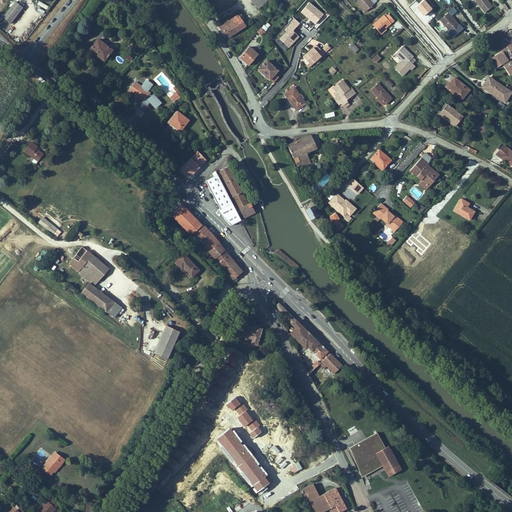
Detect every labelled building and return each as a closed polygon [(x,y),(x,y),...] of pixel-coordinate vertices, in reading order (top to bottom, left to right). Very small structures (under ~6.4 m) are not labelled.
[(28,0),(18,0),(10,12),(18,18),(31,2),(28,0)] [(424,0),(415,8),(423,17),(432,10),(424,0)] [(315,25),(324,15),(309,2),(300,13),(315,25)] [(465,18),(454,7),(446,14),(457,26),(461,23),(465,18)] [(243,9),(235,15),(235,16),(243,26),(251,20),(243,9)] [(378,19),(386,27),(391,22),(400,15),(394,9),(391,11),(390,9),(378,19)] [(243,26),(235,16),(232,19),(228,14),(222,18),(233,33),(243,26)] [(288,50),(299,37),(293,31),(300,23),(292,17),(282,28),(285,31),(275,41),(283,48),(284,46),(288,50)] [(261,36),(265,32),(260,28),(257,32),(261,36)] [(104,33),(96,44),(103,49),(110,55),(118,44),(104,33)] [(141,35),(134,43),(138,46),(144,37),(141,35)] [(511,38),(508,40),(509,42),(510,45),(504,49),(502,45),(494,50),(500,60),(504,57),(511,68),(511,66),(511,38)] [(362,46),(355,39),(353,42),(359,48),(362,46)] [(410,41),(402,49),(407,54),(409,56),(402,63),(409,70),(417,63),(418,65),(423,60),(420,57),(422,55),(419,52),(420,51),(410,41)] [(264,49),(255,42),(246,52),(255,59),(264,49)] [(317,44),(299,60),(307,69),(331,49),(327,44),(321,49),(317,44)] [(353,44),(349,48),(354,54),(359,50),(353,44)] [(371,59),(375,64),(381,59),(377,54),(371,59)] [(282,68),(284,66),(273,55),(265,64),(276,75),(282,68)] [(502,67),(496,62),(489,70),(495,75),(502,67)] [(332,67),(328,71),(332,75),(337,71),(332,67)] [(282,68),(276,75),(275,75),(277,77),(284,69),(282,68)] [(469,84),(455,72),(452,76),(448,81),(463,93),(469,84)] [(144,74),(137,82),(148,90),(152,93),(151,94),(156,98),(159,94),(163,100),(168,96),(162,88),(160,89),(157,87),(158,86),(155,84),(160,77),(156,74),(150,80),(144,74)] [(342,88),(344,91),(350,97),(351,99),(356,96),(354,94),(363,87),(359,81),(356,82),(350,74),(341,82),(344,86),(342,88)] [(505,105),(511,94),(511,91),(487,76),(480,88),(505,105)] [(385,90),(385,91),(391,97),(393,99),(399,93),(385,78),(377,85),(383,91),(385,90)] [(314,98),(301,82),(291,90),(304,106),(314,98)] [(385,91),(383,93),(389,100),(391,97),(385,91)] [(169,96),(172,101),(179,98),(177,92),(169,96)] [(448,98),(446,97),(438,108),(448,116),(455,121),(456,119),(441,108),(448,98)] [(441,108),(456,119),(463,110),(448,98),(441,108)] [(500,111),(505,106),(499,102),(495,107),(500,111)] [(186,105),(178,115),(186,121),(191,124),(198,114),(186,105)] [(140,121),(134,114),(125,121),(132,129),(140,121)] [(303,158),(311,155),(309,150),(307,147),(319,142),(313,129),(290,139),(301,165),(305,163),(303,158)] [(37,135),(31,145),(46,154),(50,147),(43,142),(45,140),(42,138),(37,135)] [(497,149),(501,152),(504,149),(506,152),(505,153),(511,159),(511,145),(505,139),(497,149)] [(385,148),(380,144),(373,152),(385,163),(392,154),(385,148)] [(214,153),(205,145),(199,151),(186,164),(196,171),(209,158),(214,153)] [(431,152),(425,147),(421,152),(424,154),(429,158),(431,152)] [(424,154),(421,152),(410,165),(412,167),(417,161),(418,162),(424,154)] [(417,161),(412,167),(421,175),(419,177),(425,182),(433,172),(431,171),(435,166),(431,163),(429,164),(426,161),(429,158),(424,154),(418,162),(417,161)] [(440,168),(429,158),(426,161),(429,164),(431,163),(435,166),(431,171),(433,172),(425,182),(419,177),(418,178),(426,185),(440,168)] [(245,202),(225,165),(216,170),(241,218),(258,209),(254,201),(249,205),(246,201),(245,202)] [(366,179),(372,173),(366,168),(361,174),(366,179)] [(239,219),(214,169),(203,179),(218,208),(216,209),(229,224),(239,219)] [(325,172),(315,186),(321,190),(331,176),(325,172)] [(325,195),(331,187),(328,185),(322,193),(325,195)] [(468,197),(463,193),(456,204),(471,214),(478,204),(470,199),(471,198),(468,197)] [(402,201),(410,208),(415,203),(407,196),(402,201)] [(325,206),(320,197),(312,201),(317,210),(325,206)] [(177,198),(163,212),(188,238),(202,225),(196,219),(190,213),(187,210),(177,198)] [(373,208),(376,210),(382,203),(386,206),(387,205),(388,204),(384,200),(381,198),(373,208)] [(395,212),(387,205),(386,206),(382,203),(376,210),(380,214),(381,213),(387,218),(387,219),(395,226),(399,221),(396,218),(400,214),(396,211),(395,212)] [(341,211),(337,206),(331,210),(341,222),(344,219),(339,212),(341,211)] [(53,236),(58,230),(43,217),(38,222),(53,236)] [(194,239),(201,245),(213,234),(211,231),(210,230),(207,227),(194,239)] [(213,234),(201,245),(205,250),(217,239),(216,238),(213,234)] [(86,237),(78,247),(82,251),(91,241),(86,237)] [(392,237),(386,244),(390,247),(396,240),(392,237)] [(217,239),(205,250),(210,255),(222,245),(220,242),(217,239)] [(78,247),(73,252),(84,261),(96,245),(91,241),(82,251),(78,247)] [(96,245),(84,261),(89,265),(88,267),(94,272),(100,277),(102,273),(92,264),(94,261),(105,270),(113,259),(96,245)] [(222,245),(210,255),(216,261),(227,251),(225,249),(222,245)] [(227,251),(216,261),(217,262),(219,265),(231,256),(228,253),(227,251)] [(44,252),(36,258),(40,262),(47,255),(44,252)] [(184,256),(176,264),(183,271),(185,269),(193,276),(199,271),(184,256)] [(231,256),(219,265),(224,270),(234,261),(233,259),(231,256)] [(92,264),(102,273),(105,270),(94,261),(92,264)] [(234,261),(224,270),(234,280),(243,272),(238,265),(234,261)] [(94,272),(86,282),(110,301),(118,291),(100,277),(94,272)] [(63,299),(65,296),(57,291),(55,295),(63,299)] [(118,291),(110,301),(118,308),(126,298),(118,291)] [(220,296),(215,303),(219,306),(224,298),(220,296)] [(280,313),(294,325),(297,328),(295,329),(292,326),(290,328),(293,331),(289,335),(305,350),(306,348),(316,339),(306,330),(278,304),(276,306),(280,313)] [(171,316),(157,343),(171,350),(184,322),(171,316)] [(260,322),(247,318),(243,332),(260,337),(266,321),(261,320),(260,322)] [(318,342),(316,339),(306,348),(309,351),(318,342)] [(318,342),(309,351),(321,363),(330,354),(318,342)] [(320,364),(325,369),(327,368),(334,375),(342,366),(341,365),(330,354),(321,363),(320,364)] [(314,373),(309,362),(305,364),(310,375),(314,373)] [(273,445),(286,432),(273,419),(260,432),(273,445)] [(229,427),(216,438),(258,491),(269,482),(265,477),(267,475),(229,427)] [(363,462),(381,451),(390,445),(389,444),(379,428),(353,444),(363,462)] [(391,442),(389,444),(390,445),(381,451),(384,456),(387,460),(394,471),(405,464),(391,442)] [(57,452),(54,450),(48,460),(57,466),(60,461),(63,456),(65,458),(71,449),(62,443),(57,452)] [(369,471),(387,460),(384,456),(381,451),(363,462),(369,471)] [(325,511),(336,506),(342,503),(334,488),(325,493),(319,481),(310,486),(318,500),(325,511)] [(341,484),(334,488),(342,503),(336,506),(338,511),(340,511),(353,505),(341,484)] [(59,491),(56,494),(61,499),(65,496),(59,491)] [(42,501),(40,503),(46,509),(48,506),(52,510),(57,504),(62,500),(61,499),(56,494),(54,492),(44,502),(42,501)] [(22,501),(13,510),(15,511),(28,511),(31,509),(22,501)]
